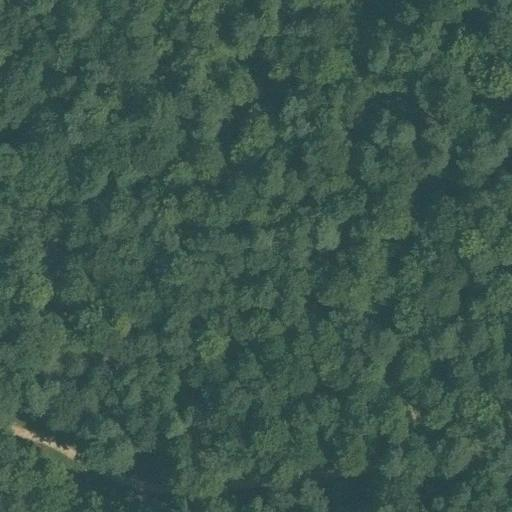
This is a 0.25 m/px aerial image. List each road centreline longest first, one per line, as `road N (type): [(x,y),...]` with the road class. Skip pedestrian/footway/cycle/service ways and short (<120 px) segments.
road 1 (track): [(511,456),(191,489),(155,487),(0,429)]
road 2 (track): [(15,0),(56,214),(92,511)]
